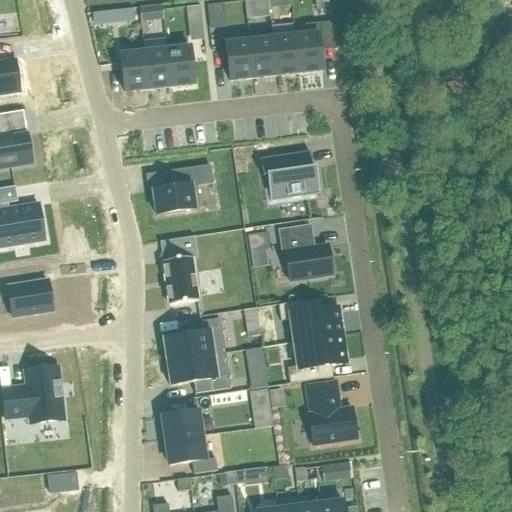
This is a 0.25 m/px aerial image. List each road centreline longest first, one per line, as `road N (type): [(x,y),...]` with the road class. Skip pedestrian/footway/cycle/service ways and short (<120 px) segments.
road 1 (residential): [(397,511),(335,117),(298,101),(103,123)]
road 2 (unclassified): [(374,0),(447,511)]
road 3 (residential): [(103,123),(128,227),(131,332)]
road 4 (residential): [(131,332),(130,511)]
road 5 (residential): [(0,347),(131,332)]
road 6 (residential): [(72,0),(103,123)]
